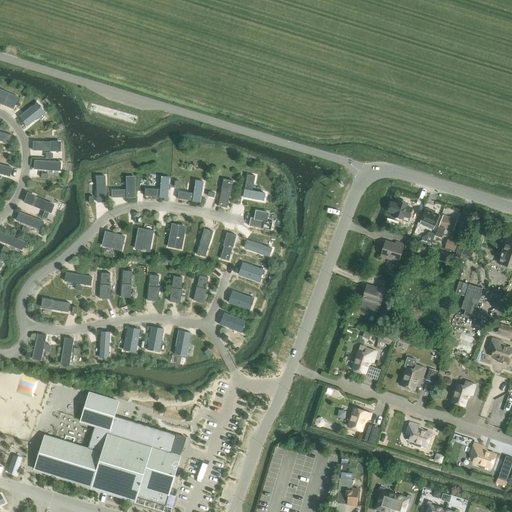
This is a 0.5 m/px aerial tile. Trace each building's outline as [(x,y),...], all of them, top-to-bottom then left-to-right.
[(0,103),(13,109),(18,98),(0,89),(0,103)] [(37,103),(20,117),(28,127),(45,113),(42,109),(43,108),(41,106),(40,107),(37,103)] [(0,141),(10,144),(12,135),(0,132),(0,141)] [(51,142),(33,142),(33,151),(50,151),(50,152),(61,152),(60,152),(60,143),(51,143),(51,142)] [(35,161),(34,169),(60,171),(61,162),(35,161)] [(0,164),(0,173),(10,177),(12,168),(0,164)] [(248,175),(243,197),(264,201),(265,194),(253,191),(255,176),(248,175)] [(105,176),(97,177),(98,203),(106,202),(105,176)] [(127,190),(112,190),(112,198),(135,198),(135,177),(127,177),(127,190)] [(146,189),(145,196),(168,198),(170,178),(162,177),(161,190),(146,189)] [(222,190),(218,206),(227,208),(231,192),(233,181),(224,179),(222,190)] [(179,191),(178,199),(200,203),(204,182),(196,181),(194,194),(179,191)] [(28,193),(24,203),(50,213),(54,205),(33,197),(34,196),(28,193)] [(399,198),(396,208),(411,212),(413,202),(399,198)] [(422,220),(420,224),(428,227),(430,223),(435,225),(439,216),(426,210),(422,220)] [(251,218),(249,226),(271,231),(273,223),(267,222),(268,213),(256,211),(255,219),(251,218)] [(20,212),(16,221),(41,230),(44,222),(20,212)] [(443,217),(436,235),(439,235),(438,237),(440,238),(444,228),(453,231),(456,221),(443,217)] [(173,225),(169,247),(181,249),(185,227),(179,226),(179,225),(177,225),(177,226),(173,225)] [(139,229),(135,249),(149,252),(153,232),(139,229)] [(201,240),(197,255),(205,257),(209,245),(210,245),(213,233),(205,231),(202,240),(201,240)] [(1,232),(0,234),(0,241),(22,250),(25,242),(1,232)] [(106,232),(103,246),(122,251),(125,237),(106,232)] [(511,235),(507,234),(497,263),(511,269),(511,235)] [(224,246),(221,259),(229,261),(233,249),(236,237),(228,235),(224,246)] [(423,237),(421,242),(431,245),(434,237),(429,236),(423,237)] [(447,239),(445,248),(455,251),(458,242),(447,239)] [(248,240),(245,249),(269,257),(272,249),(248,240)] [(386,242),(381,256),(399,262),(404,245),(396,242),(395,245),(386,242)] [(461,242),(455,256),(460,258),(461,257),(469,261),(475,248),(461,242)] [(243,263),(239,276),(260,283),(265,271),(243,263)] [(122,284),(121,296),(130,297),(131,287),(132,272),(123,271),(123,284),(122,284)] [(66,273),(65,282),(91,286),(92,277),(66,273)] [(101,273),(100,297),(108,298),(109,286),(110,286),(110,274),(101,273)] [(150,275),(148,299),(156,300),(157,288),(158,288),(159,276),(150,275)] [(174,276),(170,300),(178,302),(180,290),(181,290),(183,278),(174,276)] [(200,276),(194,299),(202,301),(205,290),(206,290),(209,278),(200,276)] [(459,282),(456,293),(465,296),(462,309),(465,310),(465,312),(464,316),(474,319),(483,289),(459,282)] [(367,285),(362,300),(380,306),(385,288),(378,286),(377,288),(367,285)] [(233,291),(229,303),(250,310),(252,306),(253,304),(255,299),(233,291)] [(43,299),(41,308),(52,310),(69,313),(70,304),(53,301),(53,300),(43,299)] [(225,313),(221,325),(242,333),(244,329),(245,326),(246,321),(225,313)] [(511,324),(502,321),(498,333),(511,337),(511,335),(511,324)] [(128,328),(124,350),(129,351),(132,352),(136,352),(140,331),(128,328)] [(152,328),(147,349),(153,350),(155,351),(160,352),(164,330),(152,328)] [(381,331),(377,342),(390,346),(394,335),(381,331)] [(179,332),(175,354),(180,355),(183,355),(187,356),(191,334),(179,332)] [(102,333),(100,358),(109,358),(110,333),(102,333)] [(38,335),(32,359),(41,361),(47,336),(38,335)] [(65,338),(61,363),(69,365),(74,339),(65,338)] [(492,338),(489,349),(493,350),(491,356),(498,359),(497,361),(502,363),(503,360),(510,363),(511,355),(511,349),(501,346),(503,342),(492,338)] [(354,357),(352,363),(355,364),(353,370),(365,374),(369,361),(373,363),(377,352),(367,349),(365,353),(359,351),(357,358),(354,357)] [(446,353),(444,359),(452,362),(454,355),(452,355),(446,353)] [(408,368),(402,386),(414,390),(418,378),(422,379),(426,368),(415,365),(414,370),(408,368)] [(430,369),(426,380),(432,382),(436,371),(430,369)] [(458,384),(452,403),(464,407),(469,394),(472,396),(476,385),(466,382),(464,386),(458,384)] [(45,436),(34,470),(35,470),(92,487),(92,488),(136,502),(137,498),(166,507),(166,506),(163,505),(166,495),(169,496),(181,457),(171,454),(177,435),(115,416),(119,402),(89,393),(81,422),(95,426),(88,449),(45,436)] [(350,414),(348,420),(351,421),(349,427),(361,431),(365,419),(369,420),(371,414),(355,409),(353,415),(350,414)] [(365,439),(376,443),(381,427),(370,423),(365,439)] [(410,423),(406,433),(411,434),(409,440),(416,442),(415,445),(421,447),(421,444),(428,446),(432,434),(419,430),(420,426),(410,423)] [(474,444),(471,454),(475,456),(473,462),(480,464),(479,467),(484,469),(485,466),(492,468),(496,456),(483,451),(485,448),(474,444)] [(511,458),(506,456),(501,470),(509,472),(511,464),(511,458)] [(10,467),(8,473),(16,475),(18,469),(17,469),(20,462),(14,460),(11,467),(10,467)] [(339,479),(337,504),(357,506),(359,489),(352,489),(353,480),(339,479)] [(381,495),(377,508),(390,511),(395,496),(383,493),(384,488),(380,487),(378,494),(381,495)] [(443,494),(441,500),(450,503),(452,496),(443,494)] [(395,496),(390,511),(403,511),(406,503),(410,504),(412,496),(408,495),(406,500),(395,496)] [(429,510),(428,511),(442,511),(431,507),(432,503),(428,501),(426,509),(429,510)]
